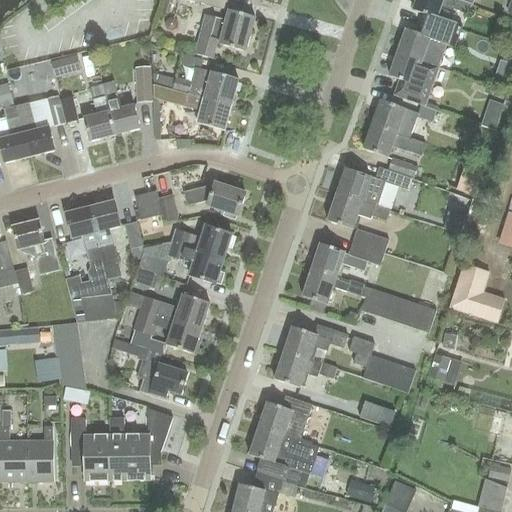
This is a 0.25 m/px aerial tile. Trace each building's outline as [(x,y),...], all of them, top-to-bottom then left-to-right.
[(227,0),(194,0),(194,3),(224,11),(227,0)] [(448,0),(416,0),(413,12),(423,15),(419,26),(437,32),(439,25),(448,28),(446,35),(457,39),(461,28),(441,20),(441,21),(437,19),(440,9),(452,13),(452,12),(467,17),(470,7),(448,0)] [(255,20),(228,12),(225,22),(205,17),(194,56),(211,60),(216,42),(220,43),(219,47),(245,54),(255,20)] [(448,28),(439,25),(437,32),(420,27),(416,36),(405,32),(397,55),(439,69),(446,45),(443,44),(446,35),(448,28)] [(58,61),(62,77),(88,70),(84,55),(58,61)] [(397,55),(389,78),(399,81),(394,96),(421,106),(425,108),(426,105),(439,69),(397,55)] [(136,104),(152,103),(150,69),(134,70),(136,104)] [(175,80),(172,91),(231,107),(238,82),(195,70),(191,84),(175,80)] [(153,86),(172,91),(175,80),(153,74),(153,86)] [(134,108),(121,112),(114,84),(101,87),(114,136),(140,130),(134,108)] [(0,109),(13,106),(8,85),(0,86),(0,109)] [(89,143),(114,136),(101,87),(89,90),(96,118),(83,121),(89,143)] [(172,91),(169,103),(183,107),(200,112),(197,126),(224,133),(231,107),(172,91)] [(52,128),(66,125),(60,102),(59,102),(58,98),(46,101),(52,128)] [(60,102),(66,125),(78,122),(73,99),(60,102)] [(431,124),(435,114),(420,109),(417,116),(380,102),(372,126),(409,139),(416,119),(431,124)] [(48,129),(35,133),(28,106),(16,109),(29,159),(54,152),(48,129)] [(29,159),(16,109),(16,108),(4,111),(11,139),(0,141),(0,150),(4,165),(29,159)] [(363,152),(387,160),(391,148),(405,153),(420,158),(424,146),(409,140),(409,139),(372,126),(363,152)] [(417,169),(391,160),(387,172),(411,180),(413,181),(417,169)] [(465,165),(456,191),(474,197),(483,171),(465,165)] [(344,171),(336,196),(361,204),(361,203),(373,207),(374,205),(377,206),(380,195),(384,184),(407,192),(411,180),(387,172),(378,169),(374,180),(369,179),(344,171)] [(187,208),(209,202),(207,208),(237,218),(245,195),(214,185),(214,187),(183,194),(187,208)] [(146,195),(152,219),(162,216),(158,200),(157,192),(146,195)] [(152,219),(146,195),(135,198),(138,211),(134,212),(136,223),(152,219)] [(162,216),(164,224),(178,221),(172,196),(158,200),(162,216)] [(373,207),(361,203),(361,204),(336,196),(327,223),(352,231),(356,217),(371,221),(372,218),(386,222),(390,211),(377,206),(374,205),(373,207)] [(118,263),(110,231),(120,229),(113,203),(91,209),(106,267),(118,263)] [(106,267),(91,209),(65,216),(72,241),(83,238),(93,275),(92,280),(94,290),(83,293),(81,283),(67,286),(76,325),(87,324),(80,300),(85,300),(91,299),(101,298),(111,297),(114,297),(106,267)] [(39,222),(12,229),(18,252),(33,248),(36,258),(53,253),(50,242),(45,244),(39,222)] [(130,250),(131,250),(142,247),(136,224),(124,227),(130,250)] [(175,232),(171,245),(172,244),(223,261),(231,237),(205,228),(201,241),(175,232)] [(357,231),(353,244),(384,254),(388,241),(357,231)] [(0,244),(0,273),(13,270),(5,243),(0,244)] [(170,263),(171,259),(193,266),(189,278),(215,287),(223,261),(172,244),(171,245),(162,246),(158,259),(170,263)] [(319,246),(311,271),(336,279),(340,265),(364,272),(367,263),(379,268),(384,254),(353,244),(349,257),(343,256),(344,255),(319,246)] [(154,258),(142,254),(137,271),(149,274),(154,258)] [(463,266),(449,310),(497,325),(505,301),(483,294),(489,275),(463,266)] [(14,273),(17,286),(20,297),(33,293),(26,270),(14,273)] [(311,271),(302,299),(326,307),(332,289),(345,293),(348,283),(336,279),(311,271)] [(7,272),(0,273),(0,289),(11,286),(7,272)] [(379,294),(368,290),(365,299),(361,312),(372,316),(379,294)] [(379,294),(372,316),(383,320),(391,297),(379,294)] [(101,298),(107,321),(117,320),(111,297),(101,298)] [(178,310),(163,306),(163,305),(144,299),(140,311),(200,330),(209,305),(182,297),(178,310)] [(391,297),(383,320),(394,323),(402,301),(391,297)] [(91,299),(97,322),(107,321),(101,298),(91,299)] [(80,300),(87,324),(97,322),(91,299),(85,300),(80,300)] [(402,301),(394,323),(406,327),(413,305),(402,301)] [(413,305),(406,327),(417,331),(424,309),(413,305)] [(424,309),(417,331),(428,335),(435,312),(424,309)] [(192,356),(200,330),(140,311),(133,332),(152,338),(155,328),(171,333),(166,348),(192,356)] [(52,329),(54,340),(78,336),(76,325),(52,329)] [(292,329),(283,354),(308,362),(313,347),(325,351),(328,343),(342,348),(346,336),(317,326),(314,337),(292,329)] [(0,331),(0,347),(34,345),(33,330),(0,331)] [(78,336),(54,340),(55,351),(79,347),(78,336)] [(128,342),(123,355),(141,362),(146,349),(128,342)] [(79,347),(55,351),(57,362),(81,358),(79,347)] [(299,390),(304,375),(317,380),(318,376),(333,381),(337,369),(322,364),(321,366),(308,362),(283,354),(274,382),(299,390)] [(427,380),(441,384),(442,384),(449,360),(434,356),(427,380)] [(363,380),(374,384),(382,361),(370,357),(363,380)] [(81,358),(57,362),(59,373),(83,369),(81,358)] [(382,361),(374,384),(385,387),(393,365),(382,361)] [(180,397),(187,376),(159,367),(143,362),(137,379),(143,381),(139,392),(165,401),(168,393),(180,397)] [(393,365),(385,387),(397,391),(404,369),(393,365)] [(83,369),(59,373),(60,384),(84,380),(83,369)] [(404,369),(397,391),(408,395),(416,372),(404,369)] [(84,380),(60,384),(61,387),(86,391),(84,380)] [(295,441),(295,440),(300,441),(312,406),(285,397),(281,409),(267,404),(258,429),(295,441)] [(364,403),(359,419),(389,429),(394,413),(364,403)] [(158,462),(172,420),(147,411),(148,438),(124,438),(124,420),(109,420),(109,438),(110,483),(150,482),(149,462),(158,462)] [(84,463),(84,483),(110,483),(109,438),(85,438),(85,420),(70,421),(71,463),(84,463)] [(511,437),(511,423),(508,422),(503,435),(511,437)] [(1,429),(2,484),(27,484),(27,443),(9,444),(9,429),(1,429)] [(27,443),(27,484),(53,483),(52,429),(44,429),(44,443),(27,443)] [(258,429),(249,457),(260,461),(256,474),(295,486),(297,482),(300,473),(309,476),(318,449),(311,446),(312,445),(300,441),(295,440),(295,441),(258,429)] [(239,486),(233,511),(236,511),(273,511),(274,508),(275,508),(279,494),(293,498),(296,487),(295,486),(256,474),(251,489),(239,486)] [(355,481),(353,497),(377,500),(380,484),(355,481)] [(480,496),(503,502),(506,489),(485,481),(480,496)] [(414,492),(393,483),(388,494),(409,504),(414,492)] [(397,511),(405,511),(409,504),(388,494),(383,505),(397,511)] [(485,511),(499,511),(503,502),(480,496),(477,508),(478,509),(478,510),(485,511)]
